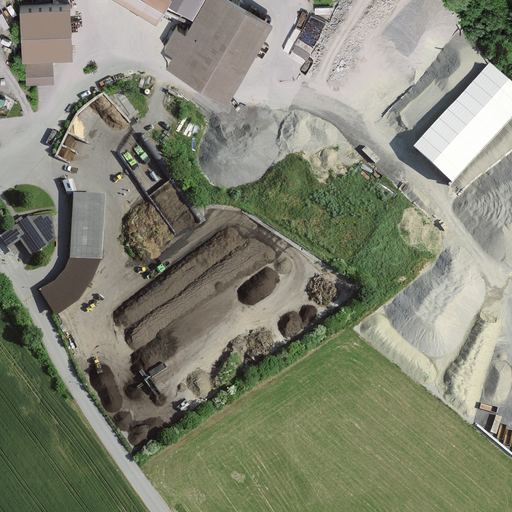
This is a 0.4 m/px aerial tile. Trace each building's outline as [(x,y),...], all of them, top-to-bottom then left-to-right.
[(76,52),(73,0),(71,0),(24,2),(28,83),(54,81),(53,53),(76,52)] [(126,0),(160,18),(169,0),(126,0)] [(229,98),(279,15),(252,0),(185,0),(200,8),(188,29),(178,23),(165,46),(176,52),(170,63),(229,98)] [(309,35),(312,28),(317,30),(322,19),(311,13),(302,32),(309,35)] [(511,122),(511,89),(496,76),(424,155),(456,184),(511,122)] [(140,175),(144,183),(147,191),(171,181),(163,163),(148,169),(149,172),(140,175)] [(95,281),(104,261),(108,196),(75,194),(71,261),(66,272),(55,283),(41,291),(57,318),(81,303),(95,281)] [(31,257),(56,240),(51,216),(29,219),(1,237),(9,249),(20,241),(31,257)]
